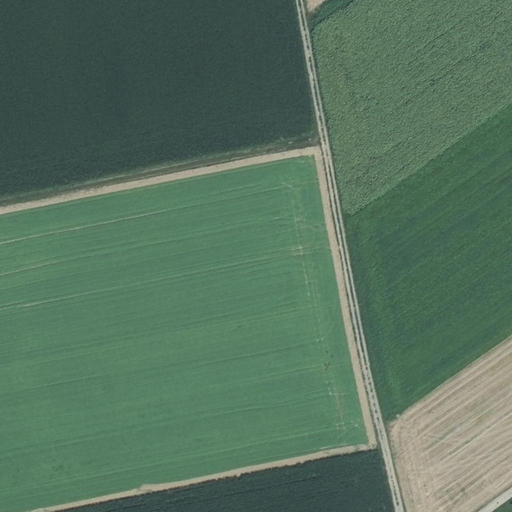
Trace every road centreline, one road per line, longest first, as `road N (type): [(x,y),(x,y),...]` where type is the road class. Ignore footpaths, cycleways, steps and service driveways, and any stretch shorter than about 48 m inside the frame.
road 1 (track): [(299,0),(401,511)]
road 2 (track): [(0,201),(324,136)]
